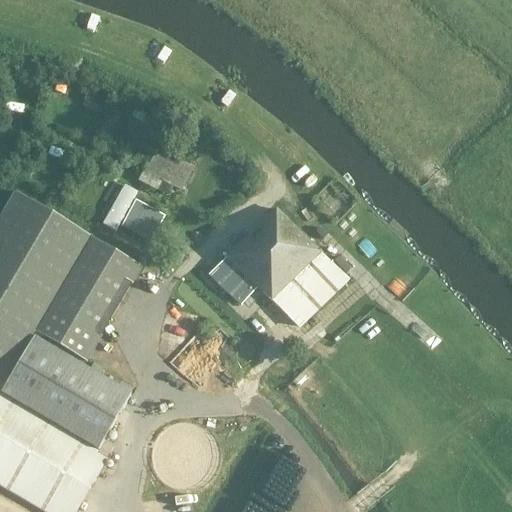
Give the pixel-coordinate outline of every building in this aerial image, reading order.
[(181,193),(192,171),(157,152),(145,175),(181,193)] [(90,369),(144,273),(18,200),(0,231),(0,391),(30,340),(32,336),(90,369)] [(152,245),(166,219),(137,204),(122,229),(152,245)] [(222,267),(210,280),(241,309),(259,289),(304,332),(319,315),(352,280),(333,264),(319,250),(319,249),(277,212),(222,267)] [(0,397),(99,454),(131,398),(30,340),(0,391),(0,397)] [(0,490),(38,511),(83,511),(110,465),(0,402),(0,490)]
